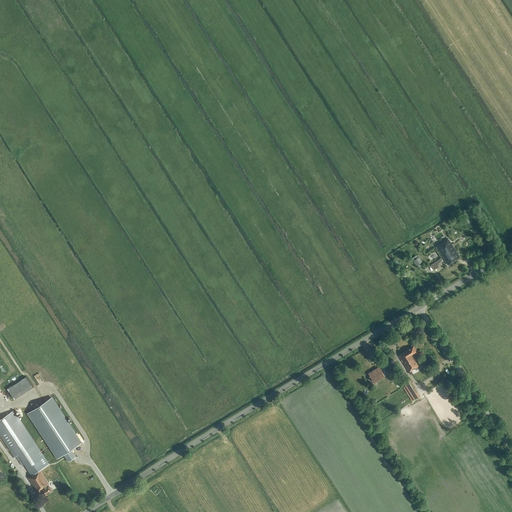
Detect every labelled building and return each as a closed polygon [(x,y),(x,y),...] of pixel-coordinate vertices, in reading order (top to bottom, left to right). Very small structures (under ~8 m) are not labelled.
[(460,257),(450,242),(448,239),(436,247),(448,265),(460,257)] [(423,254),(417,258),(421,264),(427,260),(423,254)] [(414,345),(398,355),(409,372),(411,371),(411,370),(417,366),(417,367),(419,366),(412,355),(418,351),(414,345)] [(368,373),(370,376),(369,376),(369,377),(368,378),(368,379),(369,380),(370,381),(371,381),(372,381),(373,382),(387,373),(383,368),(380,369),(379,366),(368,373)] [(43,370),(40,372),(44,381),(48,379),(43,370)] [(13,384),(20,396),(39,385),(33,373),(13,384)] [(408,384),(406,385),(403,387),(409,397),(417,391),(409,378),(405,380),(408,384)] [(0,396),(2,400),(8,396),(0,381),(0,396)] [(82,442),(52,396),(27,413),(57,459),(63,454),(68,462),(76,457),(71,449),(82,442)] [(40,450),(40,451),(13,411),(0,419),(0,435),(15,457),(18,455),(32,475),(28,477),(37,492),(41,489),(45,495),(50,492),(51,492),(52,492),(52,491),(48,483),(49,483),(40,470),(49,464),(45,458),(40,450)]
